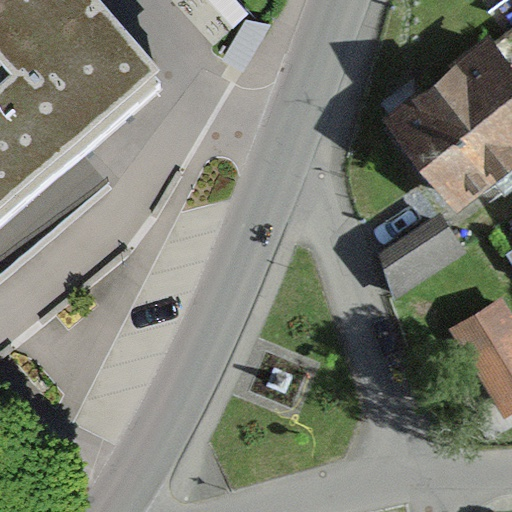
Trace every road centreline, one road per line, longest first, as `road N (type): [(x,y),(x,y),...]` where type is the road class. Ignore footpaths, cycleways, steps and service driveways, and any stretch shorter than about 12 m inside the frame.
road 1 (secondary): [(291,131),(123,511)]
road 2 (residential): [(431,476),(291,131)]
road 3 (residential): [(260,511),(431,476)]
road 4 (secondary): [(340,0),(291,131)]
